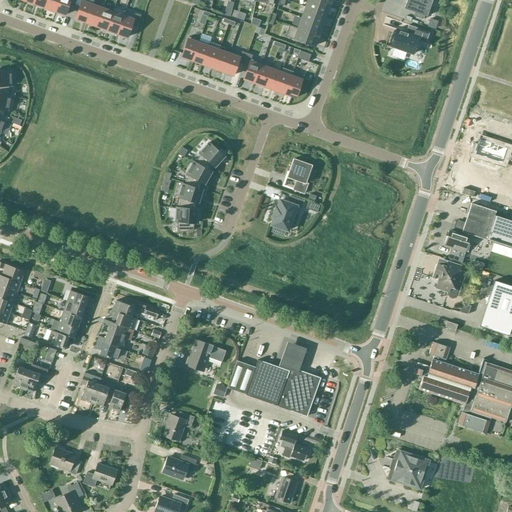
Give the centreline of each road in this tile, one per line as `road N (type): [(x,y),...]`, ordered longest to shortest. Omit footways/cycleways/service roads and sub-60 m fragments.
road 1 (residential): [(0,17),(269,115)]
road 2 (unclassified): [(372,357),(183,291)]
road 3 (unclassified): [(183,291),(0,225)]
road 4 (tertiary): [(372,357),(430,173)]
road 5 (tertiary): [(430,173),(487,0)]
road 6 (tertiary): [(324,509),(372,357)]
road 7 (residential): [(138,438),(183,291)]
road 8 (residential): [(0,395),(138,438)]
road 9 (residential): [(309,129),(356,0)]
road 10 (residential): [(309,129),(430,173)]
road 11 (residential): [(269,115),(226,235)]
